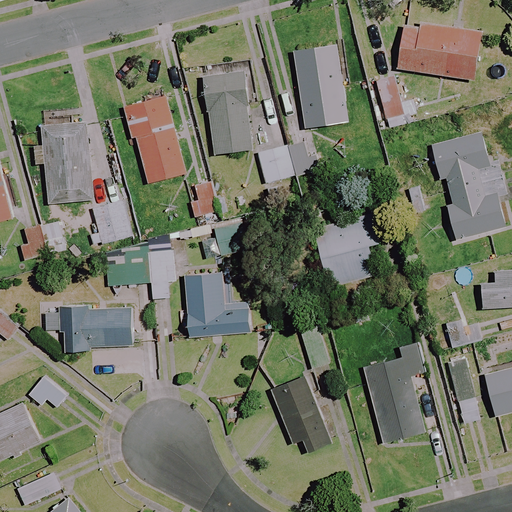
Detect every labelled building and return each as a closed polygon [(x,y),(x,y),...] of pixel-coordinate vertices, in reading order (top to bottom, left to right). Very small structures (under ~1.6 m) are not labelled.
[(479,31),(416,23),(416,27),(400,25),(394,71),(473,81),(479,31)] [(348,123),(338,48),(292,54),(302,129),(348,123)] [(213,156),(255,150),(254,145),(268,143),(264,119),(250,121),(242,70),(200,77),(213,156)] [(402,117),(389,78),(373,83),(386,122),(402,117)] [(184,175),(163,93),(121,104),(130,139),(135,138),(147,184),(184,175)] [(90,201),(82,124),(42,128),(43,144),(31,145),(33,166),(43,165),(47,205),(90,201)] [(487,156),(481,133),(429,147),(438,181),(445,179),(452,205),(443,207),(452,241),(505,227),(497,197),(505,195),(494,154),(487,156)] [(276,179),(293,174),(286,146),(256,154),(268,199),(280,196),(276,179)] [(0,221),(11,219),(0,178),(0,221)] [(190,200),(193,217),(219,211),(212,182),(193,186),(196,199),(190,200)] [(132,236),(122,200),(82,212),(93,247),(132,236)] [(24,263),(65,251),(56,220),(15,232),(24,263)] [(360,247),(385,241),(380,220),(323,233),(335,286),(367,279),(360,247)] [(211,231),(209,225),(187,230),(190,240),(199,238),(205,261),(250,249),(244,223),(211,231)] [(175,281),(168,238),(100,249),(101,260),(106,288),(149,281),(152,300),(169,298),(166,282),(175,281)] [(511,267),(495,269),(495,280),(478,281),(480,311),(510,308),(511,324),(511,323),(511,267)] [(247,302),(233,303),(229,270),(181,276),(187,329),(249,321),(247,302)] [(133,304),(59,310),(62,352),(136,346),(133,304)] [(0,311),(0,336),(6,341),(18,326),(0,311)] [(327,364),(315,318),(297,322),(309,369),(327,364)] [(477,318),(450,326),(456,346),(482,338),(477,318)] [(422,433),(398,338),(360,348),(384,443),(422,433)] [(471,398),(461,356),(446,359),(455,401),(471,398)] [(511,367),(482,374),(492,417),(511,412),(511,367)] [(67,397),(43,376),(27,395),(41,406),(46,400),(56,409),(67,397)] [(327,445),(303,378),(270,390),(280,417),(290,444),(300,441),(305,453),(327,445)] [(0,461),(38,444),(19,404),(0,412),(0,461)] [(60,490),(52,473),(16,490),(24,506),(60,490)] [(77,511),(68,500),(52,511),(77,511)]
